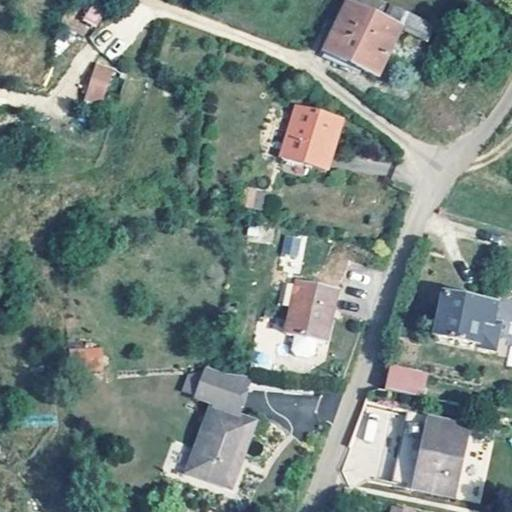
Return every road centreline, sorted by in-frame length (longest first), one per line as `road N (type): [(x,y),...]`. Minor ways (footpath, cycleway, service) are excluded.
road 1 (residential): [(309,511),(417,215),(442,183)]
road 2 (track): [(143,0),(277,51),(322,77)]
road 3 (residential): [(322,77),(408,138),(442,183)]
